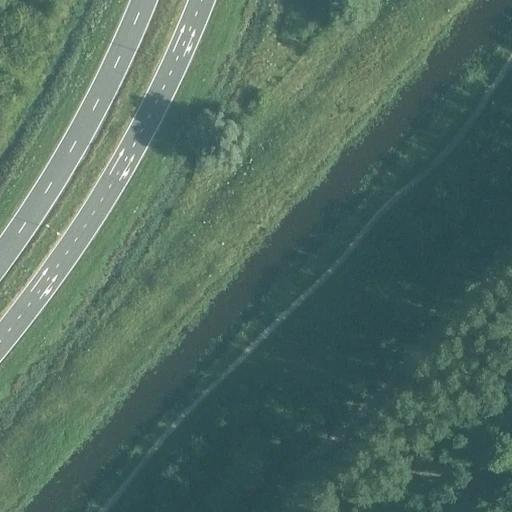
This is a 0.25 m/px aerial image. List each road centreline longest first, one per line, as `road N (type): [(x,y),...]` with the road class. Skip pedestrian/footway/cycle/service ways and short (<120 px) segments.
road 1 (primary): [(0,342),(105,195),(203,0)]
road 2 (unknown): [(249,511),(344,430),(401,361),(511,255)]
road 3 (primary): [(142,0),(87,119),(0,259)]
